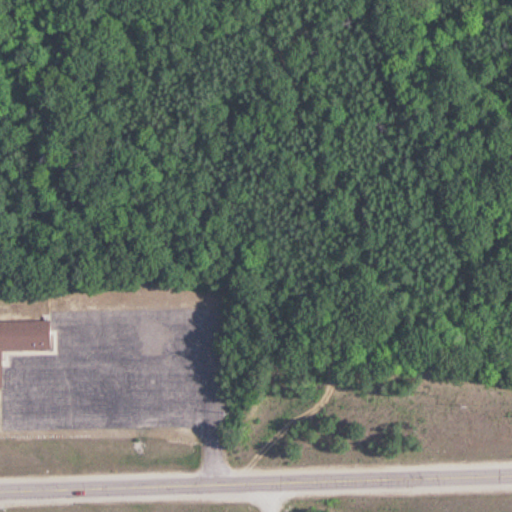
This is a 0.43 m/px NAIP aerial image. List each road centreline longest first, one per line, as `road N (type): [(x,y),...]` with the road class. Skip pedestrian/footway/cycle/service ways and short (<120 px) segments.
road 1 (track): [(384,482),(349,406),(360,274),(244,0)]
road 2 (residential): [(0,488),(511,477)]
